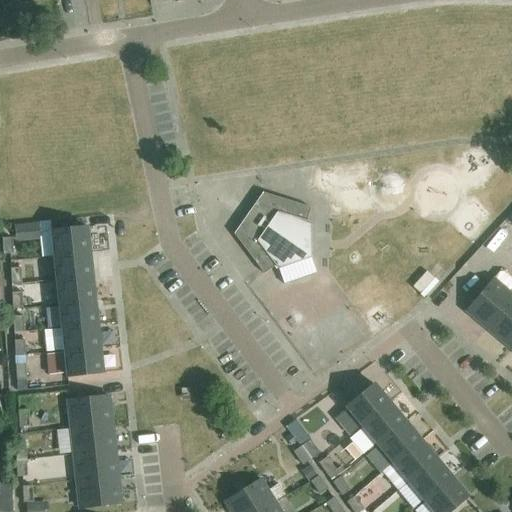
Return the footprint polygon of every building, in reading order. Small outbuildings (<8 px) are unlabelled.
[(443,33),(310,48),(313,80),(400,70),(401,79),(412,78),(411,67),(439,64),(441,75),(464,73),(460,43),(445,44),(443,33)] [(278,53),(262,56),(266,81),(283,78),(278,53)] [(216,164),(245,158),(226,61),(193,68),(204,119),(207,119),(216,164)] [(470,121),(471,137),(482,136),(481,120),(470,121)] [(397,137),(398,147),(414,147),(413,136),(397,137)] [(373,141),(374,151),(391,150),(390,140),(373,141)] [(310,208),(263,194),(234,234),(264,274),(276,265),(278,270),(311,258),(311,223),(306,223),(310,208)] [(87,228),(51,232),(54,257),(89,253),(87,228)] [(511,235),(506,232),(493,252),(502,258),(511,242),(511,235)] [(3,255),(13,254),(12,238),(2,239),(3,255)] [(54,257),(56,281),(92,277),(89,253),(54,257)] [(22,285),(21,269),(11,269),(12,285),(22,285)] [(434,279),(426,272),(413,289),(420,295),(434,279)] [(56,281),(59,305),(95,301),(92,277),(56,281)] [(511,295),(493,279),(466,312),(487,329),(511,299),(511,295)] [(23,309),(22,293),(12,293),(13,309),(23,309)] [(511,341),(511,299),(487,329),(507,347),(511,341)] [(59,305),(62,328),(97,325),(95,301),(59,305)] [(23,317),(13,317),(14,333),(24,333),(23,317)] [(62,328),(64,352),(100,348),(97,325),(62,328)] [(25,357),(24,341),(14,341),(15,357),(25,357)] [(100,348),(64,352),(67,377),(103,373),(100,348)] [(27,380),(26,364),(16,364),(17,380),(27,380)] [(346,407),(362,427),(390,404),(374,384),(346,407)] [(109,396),(67,401),(70,428),(112,424),(109,396)] [(362,427),(378,445),(405,422),(390,404),(362,427)] [(28,411),(18,411),(19,427),(29,427),(28,411)] [(319,436),(333,423),(326,416),(312,429),(319,436)] [(378,445),(393,464),(421,441),(405,422),(378,445)] [(112,424),(70,428),(73,455),(115,450),(112,424)] [(310,441),(302,446),(311,459),(314,457),(320,453),(310,441)] [(393,464),(408,482),(436,459),(421,441),(393,464)] [(26,460),(25,444),(15,445),(16,460),(26,460)] [(311,460),(302,447),(293,453),(303,466),(311,460)] [(115,450),(73,455),(76,481),(118,477),(115,450)] [(336,471),(327,459),(319,464),(328,477),(336,471)] [(408,482),(424,501),(451,478),(436,459),(408,482)] [(26,461),(16,461),(17,477),(27,477),(26,461)] [(349,490),(339,475),(331,480),(342,496),(349,490)] [(328,489),(319,476),(318,477),(310,482),(315,488),(320,495),(328,489)] [(118,477),(76,481),(79,509),(121,504),(118,477)] [(424,501),(433,511),(449,511),(467,497),(451,478),(424,501)] [(260,480),(225,502),(230,511),(260,511),(275,503),(260,480)] [(373,484),(362,495),(372,505),(383,494),(373,484)] [(33,503),(32,487),(22,487),(23,503),(33,503)] [(357,511),(362,509),(353,496),(346,501),(353,511),(357,511)] [(337,503),(334,498),(326,504),(331,511),(341,511),(343,511),(337,503)] [(280,511),(275,503),(260,511),(280,511)]
